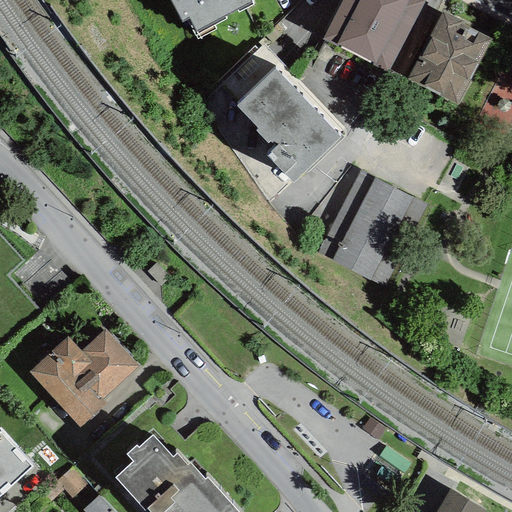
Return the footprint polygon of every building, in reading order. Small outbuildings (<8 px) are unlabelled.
[(189,19),(196,32),(199,39),(216,30),(214,26),(227,20),(225,17),(237,10),(238,13),(252,5),(249,0),(169,0),(182,23),(189,19)] [(424,2),(420,0),(343,0),(323,39),(386,73),(424,2)] [(492,39),(443,12),(407,79),(455,105),(492,39)] [(267,156),(293,183),(340,139),(275,70),(236,106),(258,129),(256,131),(267,143),(270,141),(276,147),(267,156)] [(426,205),(361,172),(318,254),(384,286),(426,205)] [(66,338),(29,372),(79,426),(103,404),(99,399),(135,366),(104,332),(80,354),(66,338)] [(0,496),(33,468),(0,433),(0,496)] [(213,511),(228,499),(207,477),(205,479),(190,462),(187,465),(176,453),(172,456),(152,434),(138,447),(136,444),(125,454),(132,462),(114,478),(144,511),(147,509),(149,511),(213,511)] [(83,511),(98,496),(72,467),(56,482),(83,511)] [(484,511),(486,510),(450,489),(436,511),(484,511)] [(83,511),(113,511),(98,496),(83,511)] [(239,511),(228,499),(213,511),(239,511)]
